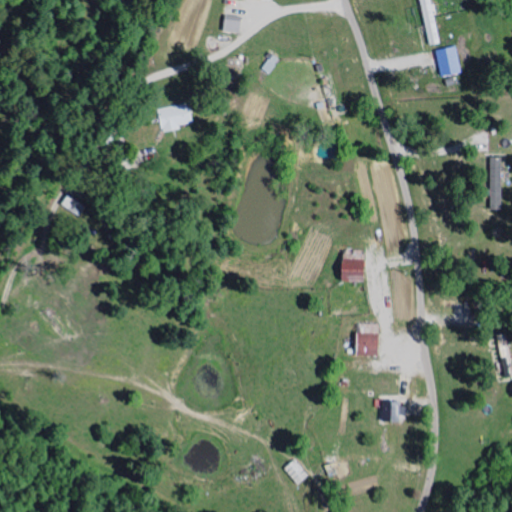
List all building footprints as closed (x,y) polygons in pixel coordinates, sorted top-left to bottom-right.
[(421,0),(430,46),(442,43),(433,0),(421,0)] [(225,31),(242,33),(244,16),(227,15),(225,31)] [(438,50),(441,76),(462,74),(459,47),(438,50)] [(271,74),(281,58),(272,53),(262,69),(271,74)] [(195,125),(191,103),(159,109),(163,131),(195,125)] [(503,157),(491,157),(491,174),(503,174),(503,157)] [(345,281),(367,282),(368,250),(346,250),(345,281)] [(359,333),(360,357),(382,356),(381,324),(364,324),(365,333),(359,333)] [(386,401),(385,422),(402,422),(403,402),(386,401)]
